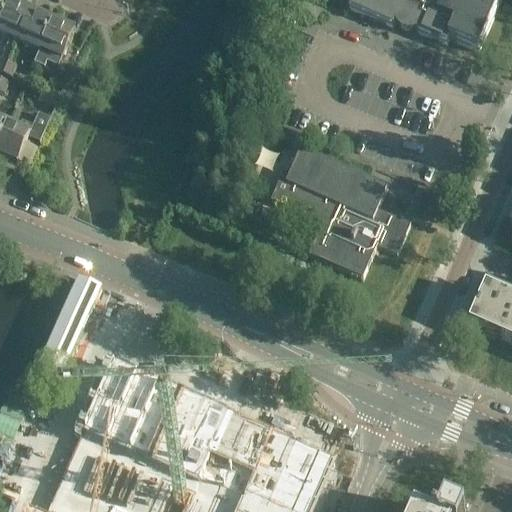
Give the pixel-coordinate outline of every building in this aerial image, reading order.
[(0,0),(0,25),(9,5),(0,0)] [(352,0),(348,10),(393,30),(395,25),(397,28),(399,31),(401,33),(404,35),(407,36),(410,36),(413,36),(416,34),(447,48),(449,42),(479,54),(502,0),(352,0)] [(19,42),(31,13),(30,13),(30,14),(9,5),(0,25),(0,33),(18,41),(18,42),(19,42)] [(41,51),(53,24),(31,14),(31,13),(19,42),(41,51)] [(73,33),(53,24),(41,51),(53,56),(49,65),(59,68),(62,61),(75,32),(74,32),(73,33)] [(0,74),(4,76),(9,65),(1,62),(0,63),(0,74)] [(16,69),(9,65),(4,76),(12,80),(16,69)] [(9,85),(2,82),(0,85),(0,94),(5,96),(9,85)] [(45,88),(42,96),(53,101),(57,93),(45,88)] [(50,109),(53,101),(42,96),(39,104),(50,109)] [(19,131),(8,126),(0,144),(0,155),(17,163),(18,164),(28,139),(40,145),(50,121),(39,116),(33,129),(22,124),(19,131)] [(0,144),(8,126),(0,122),(0,144)] [(324,227),(309,260),(363,283),(377,250),(397,259),(411,228),(390,219),(389,222),(384,220),(377,216),(388,190),(301,153),(287,186),(280,183),(271,204),(324,227)] [(511,304),(505,302),(506,301),(500,298),(499,299),(490,295),(490,294),(487,293),(470,330),(511,348),(511,304)] [(114,368),(51,511),(315,511),(336,465),(114,368)]
